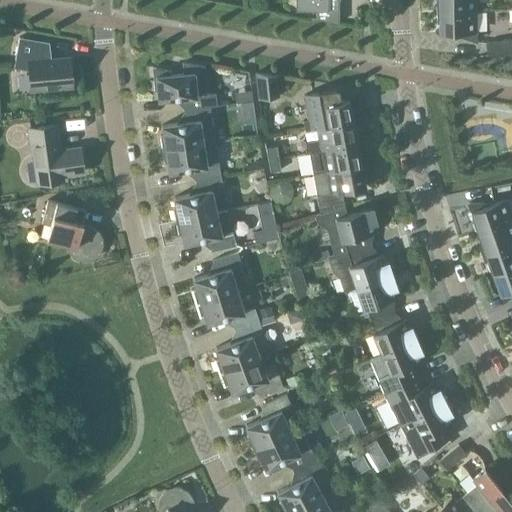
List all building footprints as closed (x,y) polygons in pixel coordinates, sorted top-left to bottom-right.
[(296,0),(297,9),(316,9),(316,18),(338,23),(338,0),(296,0)] [(435,0),(436,11),(475,10),(474,0),(435,0)] [(475,41),(475,10),(436,11),(436,23),(438,24),(438,33),(460,33),(460,36),(475,41)] [(28,70),(30,91),(72,87),(69,57),(41,60),(44,42),(18,37),(13,68),(28,70)] [(490,55),(509,51),(511,50),(511,37),(488,42),(490,55)] [(184,110),(209,106),(216,105),(215,94),(208,95),(205,67),(183,62),(184,73),(171,74),(171,71),(152,68),(154,91),(156,91),(157,100),(183,98),(184,110)] [(278,96),(276,76),(255,73),(258,98),(278,96)] [(248,87),(232,89),(233,100),(249,98),(248,87)] [(353,110),(351,110),(349,100),(338,102),(336,89),(303,95),(308,120),(303,121),(305,131),(316,128),(316,129),(355,122),(353,110)] [(159,136),(161,150),(214,141),(211,119),(209,106),(184,110),(185,122),(160,126),(162,135),(159,136)] [(357,134),(355,122),(316,129),(318,140),(308,142),(309,152),(357,144),(355,135),(357,134)] [(58,176),(82,172),(79,148),(57,151),(56,142),(58,142),(56,125),(28,129),(31,146),(33,146),(38,183),(59,180),(58,176)] [(195,181),(220,176),(218,164),(214,141),(161,150),(164,163),(166,163),(168,173),(193,169),(195,181)] [(360,152),(358,153),(357,144),(309,152),(308,153),(312,173),(324,171),(363,164),(360,152)] [(279,157),(277,146),(266,148),(268,159),(279,157)] [(268,159),(270,171),(281,168),(279,157),(268,159)] [(365,177),(363,164),(324,171),(312,173),(316,195),(319,213),(344,207),(341,192),(365,187),(363,177),(365,177)] [(220,176),(195,181),(197,192),(173,198),(175,207),(172,208),(175,222),(216,213),(213,201),(224,199),(220,176)] [(257,215),(268,212),(265,198),(254,201),(257,215)] [(476,233),(511,220),(511,209),(509,211),(505,199),(484,206),(483,204),(467,203),(473,221),(471,222),(476,233)] [(97,255),(98,254),(100,252),(101,251),(102,249),(102,247),(102,244),(102,242),(102,240),(101,238),(100,236),(99,235),(97,233),(96,232),(94,231),(92,230),(80,227),(85,209),(47,200),(41,223),(50,225),(46,239),(74,247),(75,248),(76,250),(77,252),(78,254),(79,255),(81,256),(83,257),(85,258),(87,258),(89,258),(91,258),(93,257),(95,256),(97,255)] [(333,253),(326,255),(327,257),(328,259),(371,246),(367,234),(376,232),(374,222),(375,222),(372,209),(346,215),(344,207),(319,213),(314,215),(317,223),(327,228),(333,253)] [(175,222),(178,235),(181,235),(183,244),(208,239),(210,251),(235,245),(227,210),(216,213),(175,222)] [(511,220),(476,233),(480,245),(482,244),(485,253),(511,243),(511,220)] [(240,247),(256,243),(253,228),(237,231),(240,247)] [(488,261),(486,262),(490,274),(511,265),(511,243),(485,253),(488,261)] [(374,257),(371,246),(328,259),(332,270),(339,276),(343,290),(355,287),(355,288),(391,275),(387,263),(386,263),(383,254),(374,257)] [(190,290),(194,303),(236,290),(232,279),(244,275),(237,252),(213,260),(216,271),(192,279),(195,288),(190,290)] [(511,265),(490,274),(494,286),(496,285),(499,295),(511,291),(511,294),(511,265)] [(24,283),(21,271),(9,275),(12,286),(24,283)] [(391,275),(355,288),(362,309),(365,308),(370,320),(393,311),(389,300),(397,297),(394,288),(395,287),(391,275)] [(206,324),(230,317),(234,328),(257,321),(254,309),(243,312),(236,290),(194,303),(198,316),(203,315),(206,324)] [(259,320),(273,316),(270,306),(256,310),(259,320)] [(397,322),(393,311),(370,320),(374,331),(372,333),(381,353),(416,339),(411,327),(409,328),(406,319),(397,322)] [(213,359),(218,372),(258,356),(254,345),(265,341),(257,321),(234,328),(238,340),(214,349),(217,358),(213,359)] [(420,375),(415,364),(423,360),(419,352),(421,351),(416,339),(381,353),(368,358),(382,392),(397,385),(420,375)] [(263,368),(258,356),(218,372),(223,386),(227,384),(231,393),(254,384),(259,396),(282,387),(274,364),(263,368)] [(324,364),(329,376),(336,372),(331,361),(324,364)] [(303,382),(299,373),(284,379),(288,388),(303,382)] [(410,418),(444,401),(438,390),(437,390),(433,382),(425,386),(420,375),(397,385),(382,392),(398,424),(410,418)] [(246,436),(252,449),(289,432),(280,411),(291,406),(285,394),(262,404),(267,416),(244,426),(248,435),(246,436)] [(398,424),(414,455),(451,437),(446,426),(453,422),(449,413),(450,413),(444,401),(410,418),(398,424)] [(354,406),(343,411),(348,420),(358,415),(354,406)] [(289,432),(252,449),(258,462),(260,461),(264,469),(287,459),(292,470),(315,458),(305,438),(295,443),(289,432)] [(328,443),(331,456),(353,451),(350,438),(328,443)] [(364,446),(368,453),(379,446),(375,439),(364,446)] [(446,470),(466,454),(458,444),(438,460),(446,470)] [(315,458),(292,470),(298,480),(276,492),(280,501),(278,502),(283,511),(288,511),(321,495),(310,475),(321,469),(315,458)] [(387,487),(399,480),(391,466),(379,473),(387,487)] [(360,474),(366,484),(377,479),(371,468),(360,474)] [(429,477),(421,468),(413,474),(421,484),(429,477)] [(476,484),(465,493),(480,511),(498,511),(502,509),(504,511),(507,511),(511,508),(511,503),(484,469),(472,479),(476,484)] [(188,511),(189,511),(190,509),(191,508),(192,506),(192,504),(192,502),(192,500),(191,498),(191,496),(190,494),(188,492),(187,491),(185,490),(184,489),(182,488),(180,488),(178,488),(176,488),(174,488),(172,489),(170,490),(168,492),(167,493),(166,495),(165,497),(164,499),(164,501),(164,503),(164,505),(165,507),(165,509),(163,511),(188,511)] [(480,511),(465,493),(454,502),(450,497),(438,506),(443,511),(480,511)] [(330,511),(321,495),(288,511),(343,511),(342,509),(336,511),(330,511)]
